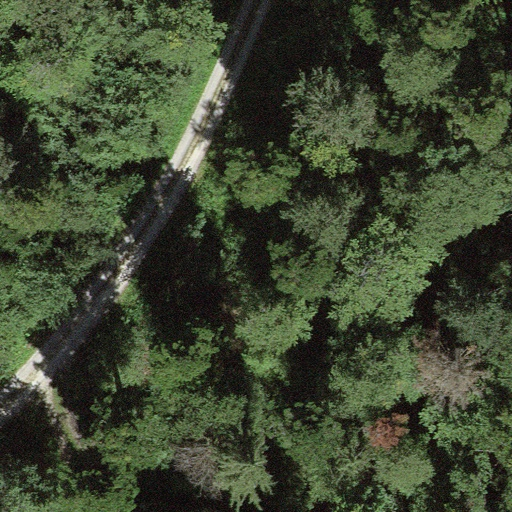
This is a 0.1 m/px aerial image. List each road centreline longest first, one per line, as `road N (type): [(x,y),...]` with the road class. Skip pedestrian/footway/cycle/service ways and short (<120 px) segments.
road 1 (track): [(305,0),(268,119),(194,207),(0,394)]
road 2 (track): [(54,511),(56,471),(24,375)]
